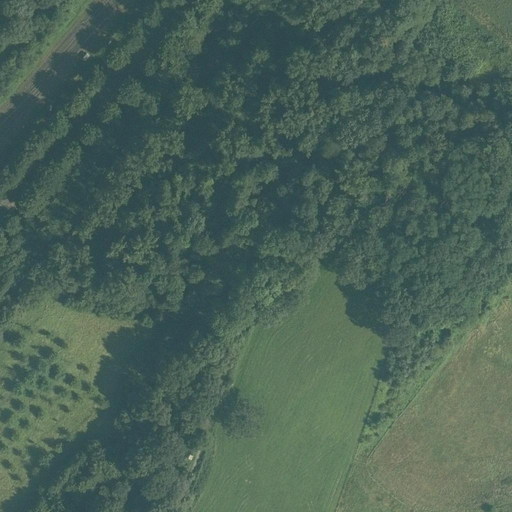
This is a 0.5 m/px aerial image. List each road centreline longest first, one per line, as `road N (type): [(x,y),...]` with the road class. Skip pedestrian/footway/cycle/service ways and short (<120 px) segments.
road 1 (track): [(164,511),(195,458),(249,300),(297,232),(368,171)]
road 2 (unclassified): [(0,205),(181,0)]
